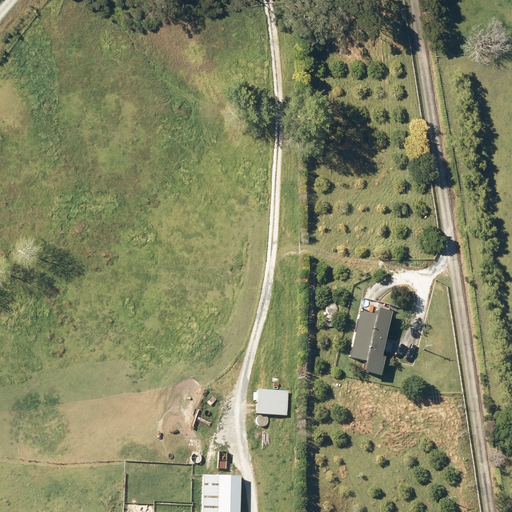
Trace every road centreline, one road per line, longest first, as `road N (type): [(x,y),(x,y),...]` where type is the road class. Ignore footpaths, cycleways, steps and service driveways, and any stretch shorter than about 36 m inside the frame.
road 1 (track): [(246,511),(229,394),(279,68),(272,0)]
road 2 (track): [(501,511),(442,107),(435,0)]
